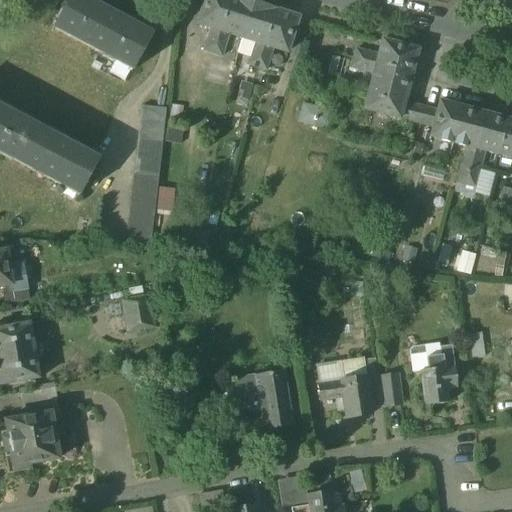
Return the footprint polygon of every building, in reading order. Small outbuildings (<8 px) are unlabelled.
[(107,13),(82,0),(70,0),(55,29),(133,72),(151,38),(118,19),(119,18),(108,12),(107,13)] [(204,0),(198,21),(196,25),(210,29),(207,39),(216,42),(229,0),(204,0)] [(246,1),(241,0),(229,0),(216,42),(225,45),(228,35),(241,39),(253,3),(246,1)] [(260,6),(253,3),(241,39),(254,43),(247,65),(256,68),(260,56),(268,33),(267,32),(269,27),(275,10),(260,6)] [(294,17),(275,11),(275,10),(269,27),(267,32),(268,33),(260,56),(269,59),(272,49),(286,53),(288,50),(287,49),(296,22),(297,22),(298,18),(294,17)] [(216,42),(207,39),(203,51),(212,54),(216,42)] [(403,47),(403,46),(384,42),(382,41),(381,45),(378,56),(368,53),(366,62),(411,74),(416,54),(417,54),(418,50),(403,47)] [(225,45),(216,42),(212,54),(221,57),(225,45)] [(368,53),(356,50),(353,59),(366,62),(368,53)] [(269,59),(260,56),(256,68),(265,71),(269,59)] [(366,62),(353,59),(351,68),(363,71),(366,62)] [(411,74),(366,62),(363,71),(373,74),(370,87),(406,96),(408,87),(411,74)] [(406,96),(370,87),(365,106),(364,106),(363,110),(412,123),(417,106),(404,103),(406,96)] [(461,108),(439,102),(438,104),(437,111),(424,108),(419,125),(432,128),(431,134),(430,134),(429,138),(452,144),(462,108),(461,107),(461,108)] [(317,109),(303,105),(298,122),(313,126),(317,109)] [(0,152),(14,160),(32,125),(5,111),(6,109),(0,106),(0,152)] [(417,106),(412,123),(419,125),(424,108),(417,106)] [(166,110),(143,107),(135,175),(158,177),(166,110)] [(484,113),(462,108),(452,144),(466,147),(460,169),(469,172),(475,150),(474,149),(484,113)] [(332,113),(317,109),(313,126),(328,130),(332,113)] [(507,119),(484,113),(474,149),(475,150),(469,172),(478,174),(484,152),(497,155),(501,142),(500,142),(501,136),(502,137),(507,119)] [(511,121),(507,120),(507,119),(502,137),(501,136),(500,142),(501,142),(497,155),(511,159),(511,121)] [(32,125),(14,160),(79,196),(98,162),(70,147),(71,145),(60,139),(60,141),(32,125)] [(482,168),(475,192),(488,195),(495,172),(482,168)] [(469,172),(460,169),(456,183),(465,186),(469,172)] [(478,174),(469,172),(465,186),(475,188),(478,174)] [(158,177),(135,175),(126,244),(150,247),(158,177)] [(470,272),(474,252),(461,250),(458,269),(470,272)] [(6,251),(0,252),(0,286),(11,285),(6,251)] [(52,282),(3,290),(6,306),(55,298),(52,282)] [(148,297),(121,302),(127,333),(154,328),(148,297)] [(29,324),(0,329),(0,386),(39,380),(29,324)] [(470,355),(484,354),(482,332),(468,334),(470,355)] [(438,345),(415,348),(412,351),(415,372),(423,371),(431,370),(429,358),(443,357),(442,347),(438,345)] [(443,357),(429,358),(431,370),(423,371),(428,406),(451,403),(449,389),(460,387),(454,346),(442,347),(443,357)] [(384,407),(377,356),(365,358),(368,376),(373,408),(384,407)] [(284,372),(256,377),(259,398),(264,430),(293,425),(284,372)] [(399,375),(382,377),(387,407),(403,405),(399,375)] [(368,376),(337,380),(337,382),(318,385),(321,403),(341,400),(344,420),(374,415),(373,408),(368,376)] [(256,377),(232,381),(236,402),(259,398),(256,377)] [(55,387),(18,394),(23,419),(59,412),(55,387)] [(23,419),(5,422),(7,433),(1,434),(5,458),(11,457),(14,473),(32,470),(31,464),(58,459),(54,437),(63,436),(59,412),(23,419)] [(177,445),(165,447),(169,470),(181,468),(177,445)] [(309,511),(303,511),(344,511),(344,506),(333,508),(331,494),(306,497),(309,511)]
